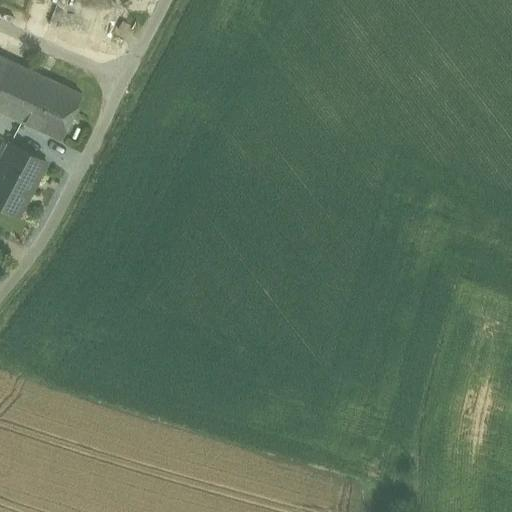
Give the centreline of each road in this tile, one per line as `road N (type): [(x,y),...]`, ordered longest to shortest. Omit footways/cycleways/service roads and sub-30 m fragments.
road 1 (unclassified): [(0,281),(56,203),(126,71)]
road 2 (residential): [(0,15),(126,71)]
